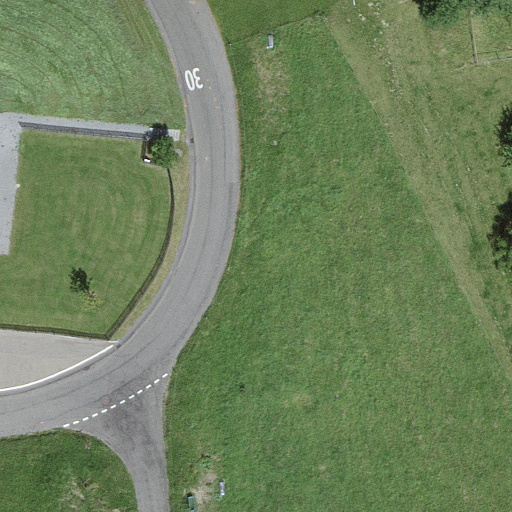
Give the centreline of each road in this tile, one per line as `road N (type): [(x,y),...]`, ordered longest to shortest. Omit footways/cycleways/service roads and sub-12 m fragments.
road 1 (unclassified): [(175,0),(210,89),(219,160),(200,275),(172,324),(115,384),(49,412),(0,418)]
road 2 (track): [(115,384),(151,511)]
